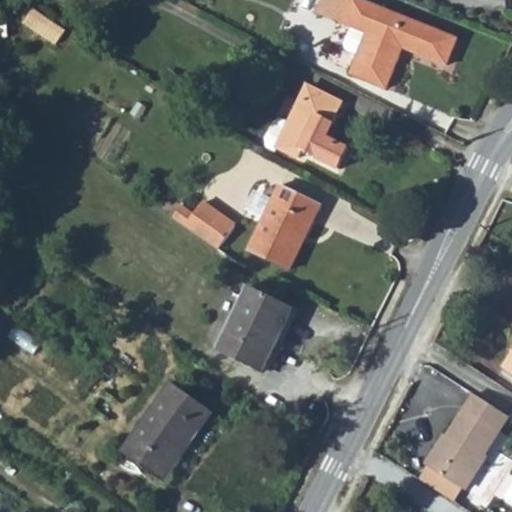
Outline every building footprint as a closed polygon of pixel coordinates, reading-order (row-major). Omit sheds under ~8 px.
[(352,74),(387,89),(403,49),(446,67),(456,41),(354,0),(323,0),(317,15),(354,30),(347,48),(347,52),(359,57),(352,74)] [(277,151),(297,160),(302,152),(338,169),(347,149),(325,139),(341,104),(306,88),(277,151)] [(249,252),(284,269),(300,238),(305,240),(320,208),(280,189),(249,252)] [(249,210),(266,214),(271,193),(255,189),(249,210)] [(172,221),(217,252),(235,228),(202,205),(193,217),(181,209),(172,221)] [(228,333),(218,353),(261,375),(292,310),(249,289),(241,305),(228,333)] [(228,333),(241,305),(229,299),(215,327),(228,333)] [(511,352),(502,367),(511,372),(511,352)] [(121,454),(162,484),(211,415),(170,385),(121,454)] [(428,467),(464,490),(509,417),(474,394),(428,467)]
